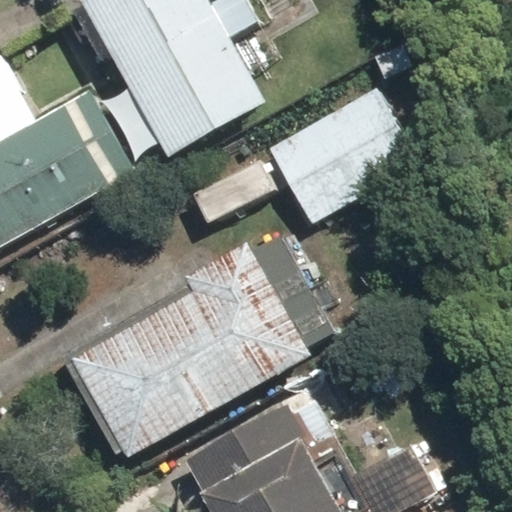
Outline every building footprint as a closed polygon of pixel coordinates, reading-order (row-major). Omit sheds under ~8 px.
[(252,0),(235,0),(213,11),(207,0),(96,0),(86,5),(169,163),(266,112),(234,50),(269,32),(252,0)] [(406,45),(375,58),(384,80),(415,68),(406,45)] [(268,149),(312,227),(423,166),(378,87),(268,149)] [(0,139),(1,142),(0,142),(0,248),(140,175),(97,92),(42,121),(30,98),(0,113),(0,139)] [(275,189),(261,161),(193,194),(208,223),(275,189)] [(197,299),(76,365),(131,464),(315,362),(252,249),(189,284),(197,299)] [(205,503),(209,511),(341,511),(323,478),(306,448),(310,446),(290,408),(187,464),(208,502),(205,503)]
